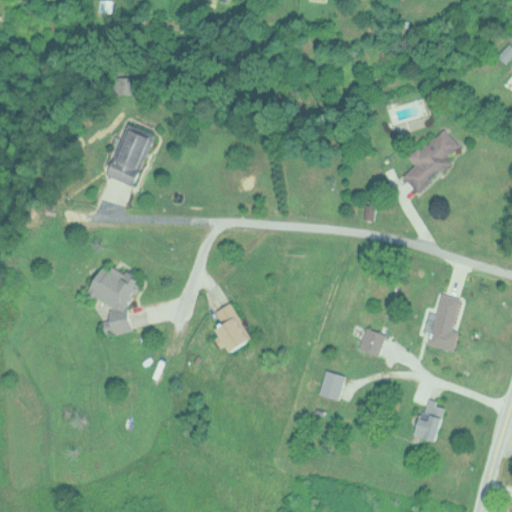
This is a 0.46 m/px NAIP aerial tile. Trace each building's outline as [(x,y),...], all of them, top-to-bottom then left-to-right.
[(113,0),(99,0),(99,10),(113,11),(113,0)] [(506,61),(511,55),(511,41),(499,54),(506,61)] [(109,174),(138,185),(156,134),(127,124),(109,174)] [(405,174),(418,190),(453,162),(449,156),(461,146),(445,126),(410,155),(417,164),(405,174)] [(142,279),(104,262),(90,296),(127,312),(142,279)] [(455,350),(460,330),(455,328),(463,297),(441,292),(428,343),(455,350)] [(216,313),(223,322),(217,326),(236,351),(256,335),(231,302),(216,313)] [(134,330),(133,318),(115,320),(116,331),(134,330)] [(387,334),(368,326),(360,346),(379,354),(387,334)] [(348,375),(328,369),(321,393),(341,399),(348,375)] [(417,434),(438,440),(448,403),(427,398),(417,434)]
